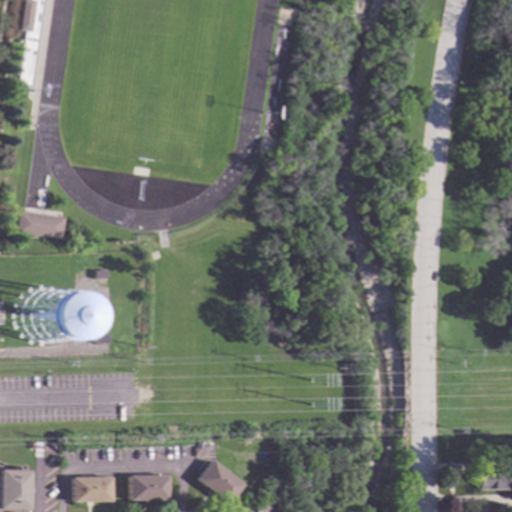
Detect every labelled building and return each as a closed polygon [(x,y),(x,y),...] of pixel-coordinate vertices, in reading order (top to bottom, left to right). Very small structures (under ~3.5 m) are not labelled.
[(23,0),(29,1),(25,33),(20,33),(14,32),(18,0),(23,0)] [(61,219),(58,241),(11,234),(15,212),(61,219)] [(102,280),(90,280),(90,271),(102,271),(102,280)] [(32,346),(23,343),(15,337),(10,328),(7,319),(8,309),(12,300),(19,292),(28,288),(38,286),(47,288),(56,293),(63,300),(67,309),(68,319),(65,329),(60,337),(52,343),(42,346),(32,346)] [(105,305),(90,305),(90,295),(105,295),(105,305)] [(104,316),(90,316),(90,307),(104,307),(104,316)] [(104,336),(104,345),(90,345),(91,335),(104,336)] [(238,485),(224,504),(193,481),(208,462),(238,485)] [(0,471),(26,472),(25,510),(0,510),(0,471)] [(510,489),(475,489),(475,471),(510,471),(510,489)] [(162,501),(125,501),(124,477),(162,477),(162,501)] [(106,502),(68,503),(67,479),(105,478),(106,502)] [(269,511),(253,511),(253,503),(270,504),(269,511)]
